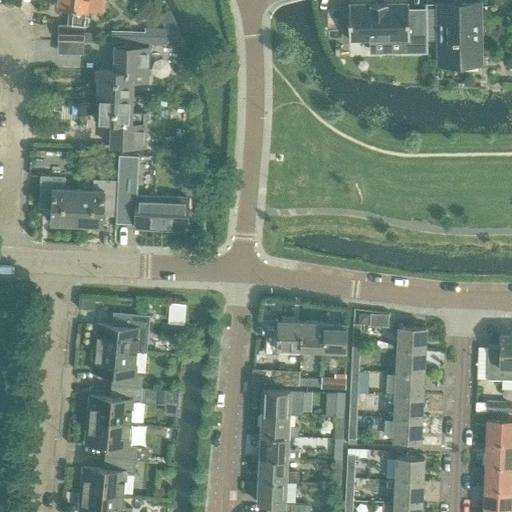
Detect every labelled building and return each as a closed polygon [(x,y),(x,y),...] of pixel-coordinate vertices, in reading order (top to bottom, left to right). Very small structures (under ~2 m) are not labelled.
[(49,0),(49,2),(55,2),(55,6),(73,8),(71,24),(58,24),(57,40),(84,41),(95,42),(95,33),(84,32),(84,26),(86,8),(103,10),(104,0),(49,0)] [(427,3),(426,3),(426,40),(439,39),(439,63),(479,63),(478,2),(462,3),(438,3),(438,7),(427,7),(427,3)] [(370,4),(348,4),(348,40),(401,39),(402,53),(426,53),(426,3),(425,3),(425,8),(408,8),(408,3),(386,4),(386,3),(370,4)] [(151,30),(150,44),(181,45),(181,36),(170,13),(159,18),(165,31),(151,30)] [(98,70),(97,95),(132,97),(133,82),(147,83),(149,48),(114,46),(114,71),(98,70)] [(132,97),(97,95),(95,121),(111,122),(110,145),(144,147),(146,112),(132,111),(132,97)] [(181,120),(179,149),(197,150),(198,121),(181,120)] [(116,215),(115,222),(134,223),(134,227),(186,230),(188,198),(136,195),(138,155),(118,154),(117,176),(117,181),(116,207),(116,211),(116,215)] [(50,224),(76,225),(78,189),(63,189),(64,177),(39,176),(38,208),(51,209),(50,224)] [(116,207),(117,181),(92,180),(92,189),(78,189),(76,225),(102,225),(102,211),(116,211),(116,207)] [(82,297),(81,308),(93,309),(94,298),(82,297)] [(358,312),(358,322),(368,323),(369,313),(358,312)] [(148,316),(124,314),(123,326),(96,323),(94,347),(137,351),(145,352),(148,316)] [(301,349),(302,321),(278,320),(278,334),(267,333),(266,353),(278,353),(278,348),(301,349)] [(325,322),(302,321),(301,349),(323,350),(325,322)] [(348,323),(325,322),(323,350),(346,351),(348,323)] [(398,325),(397,349),(425,350),(426,327),(398,325)] [(487,347),(487,379),(511,379),(511,333),(500,333),(499,345),(487,345),(487,347)] [(377,340),(376,348),(392,348),(392,345),(377,340)] [(118,373),(117,385),(142,388),(143,375),(135,374),(137,351),(94,347),(92,371),(118,373)] [(397,349),(396,372),(424,373),(425,350),(397,349)] [(276,371),(275,383),(298,384),(299,378),(299,373),(276,371)] [(396,372),(395,394),(423,396),(424,373),(396,372)] [(322,379),(321,385),(345,387),(345,380),(322,379)] [(90,395),(87,419),(130,423),(132,400),(140,401),(142,388),(117,385),(116,397),(90,395)] [(262,389),(261,412),(289,413),(302,414),(303,391),(262,389)] [(395,394),(394,417),(422,418),(423,396),(395,394)] [(497,401),(497,410),(508,411),(511,410),(511,401),(508,402),(497,401)] [(261,412),(260,434),(288,436),(298,436),(299,426),(289,426),(289,413),(261,412)] [(394,417),(392,441),(420,442),(422,418),(394,417)] [(111,445),(110,457),(135,459),(136,446),(128,445),(130,423),(87,419),(85,443),(111,445)] [(511,420),(487,419),(486,443),(511,443),(511,420)] [(260,434),(259,457),(287,458),(297,459),(298,449),(288,448),(288,436),(260,434)] [(511,443),(486,443),(485,465),(511,466),(511,443)] [(347,454),(346,478),(353,478),(354,455),(358,455),(358,457),(366,457),(367,450),(347,449),(347,454)] [(396,456),(395,480),(423,481),(424,458),(416,457),(396,456)] [(83,467),(81,491),(124,495),(126,472),(134,473),(135,459),(110,457),(109,469),(83,467)] [(259,457),(258,479),(286,481),(296,481),(297,471),(287,471),(287,458),(259,457)] [(511,466),(485,465),(484,488),(511,489),(511,478),(511,466)] [(346,478),(345,500),(352,501),(352,488),(364,488),(365,478),(353,478),(346,478)] [(258,479),(257,503),(267,503),(266,511),(308,511),(308,505),(285,504),(286,481),(258,479)] [(395,480),(394,503),(422,504),(423,481),(395,480)] [(329,483),(329,494),(339,495),(339,483),(333,483),(329,483)] [(484,488),(483,511),(504,511),(511,511),(511,489),(484,488)] [(130,511),(130,508),(122,507),(124,495),(81,491),(78,511),(130,511)] [(382,502),(381,511),(421,511),(422,504),(394,503),(382,502)]
